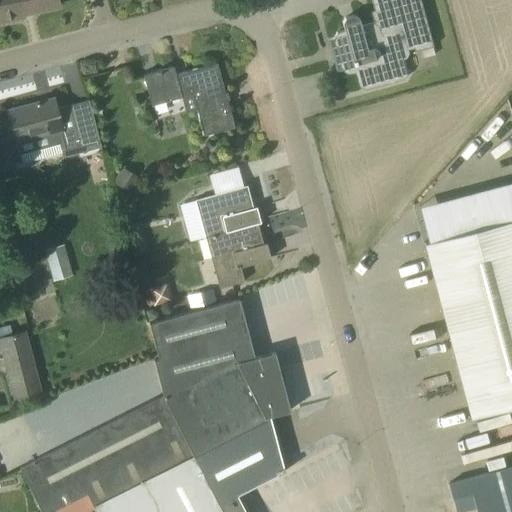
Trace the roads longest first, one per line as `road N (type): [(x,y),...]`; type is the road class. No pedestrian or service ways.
road 1 (unclassified): [(391,511),(262,18)]
road 2 (residential): [(262,18),(232,5),(105,37)]
